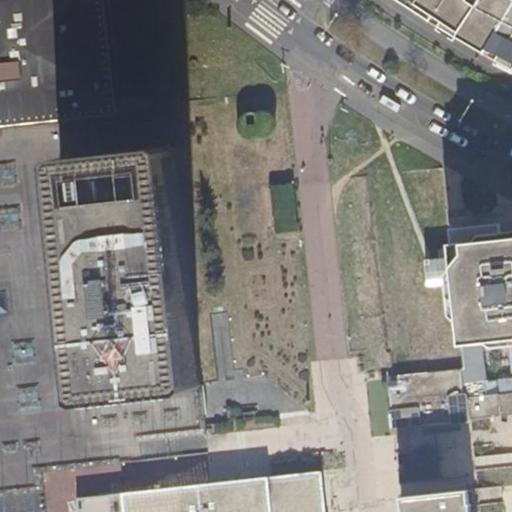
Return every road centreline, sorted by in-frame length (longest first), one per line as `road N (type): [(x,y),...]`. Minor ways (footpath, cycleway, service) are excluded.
road 1 (tertiary): [(267,0),(416,102),(511,152)]
road 2 (tertiary): [(511,109),(337,0)]
